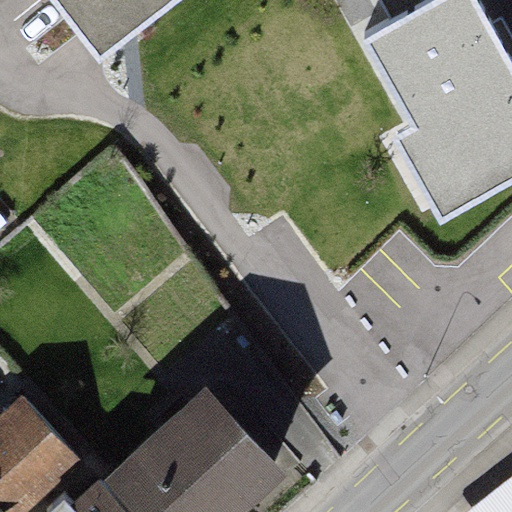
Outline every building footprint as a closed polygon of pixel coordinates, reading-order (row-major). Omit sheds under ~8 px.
[(173,0),(55,0),(100,57),(173,0)] [(435,0),(390,25),(366,37),(413,122),(390,134),(440,224),(511,184),(511,65),(476,0),(435,0)] [(375,0),(390,25),(435,0),(375,0)] [(204,385),(103,479),(133,511),(246,511),(288,473),(204,385)] [(23,394),(0,414),(0,501),(9,511),(23,511),(82,461),(23,394)] [(511,511),(511,474),(462,511),(511,511)] [(124,511),(96,482),(73,504),(65,495),(48,511),(124,511)]
